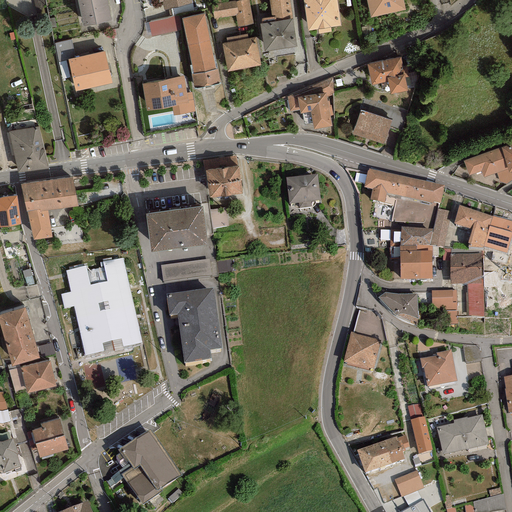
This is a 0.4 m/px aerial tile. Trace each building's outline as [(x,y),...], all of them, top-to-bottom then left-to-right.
[(108,0),(78,0),(82,16),(111,10),(108,0)] [(249,0),(220,0),(214,1),(216,15),(236,12),(238,23),(253,21),(249,0)] [(270,0),(272,12),(292,9),(290,0),(270,0)] [(337,0),(304,0),(308,25),(340,20),(337,0)] [(404,0),(368,0),(371,12),(406,5),(404,0)] [(206,8),(182,13),(195,82),(220,77),(206,8)] [(149,20),(153,35),(184,27),(180,12),(149,20)] [(292,13),(260,18),(264,43),(296,38),(292,13)] [(256,33),(223,39),(228,66),(261,60),(256,33)] [(104,46),(69,54),(76,87),(112,79),(104,46)] [(402,55),(369,63),(374,83),(391,79),(394,92),(410,88),(402,55)] [(182,71),(142,78),(147,104),(187,97),(182,71)] [(314,92),(299,95),(300,98),(287,101),(290,114),(312,109),(316,127),(333,123),(328,97),(332,96),(332,80),(313,87),(314,92)] [(361,108),(352,134),(384,145),(393,119),(361,108)] [(37,125),(9,132),(19,172),(47,165),(37,125)] [(511,138),(500,142),(501,144),(508,164),(509,166),(511,165),(511,138)] [(501,144),(463,156),(468,171),(481,167),(483,172),(508,164),(501,144)] [(210,164),(206,164),(210,193),(243,189),(240,160),(210,164)] [(444,187),(368,170),(364,188),(373,190),(370,201),(384,204),(386,193),(440,206),(444,187)] [(73,173),(21,179),(32,233),(52,231),(48,205),(76,200),(73,173)] [(317,176),(286,180),(289,206),(321,202),(317,176)] [(0,194),(0,223),(21,221),(17,192),(0,194)] [(202,198),(146,207),(151,244),(207,235),(202,198)] [(212,207),(213,227),(228,226),(227,206),(212,207)] [(484,247),(493,218),(459,208),(454,225),(472,230),(468,249),(483,249),(484,247)] [(438,209),(432,231),(430,244),(444,247),(451,212),(438,209)] [(511,231),(511,223),(493,218),(484,247),(505,253),(511,231)] [(400,230),(390,230),(390,247),(430,246),(430,244),(432,231),(401,228),(400,230)] [(431,253),(399,253),(400,281),(432,280),(431,253)] [(481,254),(450,255),(450,285),(467,285),(482,284),(481,254)] [(122,259),(66,272),(70,293),(60,295),(63,309),(73,307),(85,357),(142,344),(122,259)] [(162,266),(164,283),(212,275),(209,259),(162,266)] [(485,272),(484,286),(499,286),(499,272),(485,272)] [(482,284),(467,285),(468,316),(483,316),(482,284)] [(213,291),(166,297),(169,317),(177,316),(184,366),(211,362),(210,353),(221,351),(213,291)] [(456,291),(431,292),(432,311),(443,311),(444,325),(457,324),(456,291)] [(398,295),(385,294),(378,298),(388,310),(397,317),(402,315),(418,320),(417,295),(398,295)] [(25,300),(0,307),(0,317),(12,358),(39,350),(25,300)] [(380,341),(351,334),(343,363),(372,371),(380,341)] [(53,342),(41,344),(42,352),(54,350),(53,342)] [(456,382),(450,351),(421,356),(427,388),(456,382)] [(50,357),(21,364),(27,389),(56,382),(50,357)] [(511,376),(503,378),(508,413),(511,412),(511,376)] [(0,425),(10,424),(5,393),(0,393),(0,425)] [(421,403),(407,406),(418,454),(432,451),(421,403)] [(59,414),(40,419),(42,423),(30,427),(38,454),(69,445),(59,414)] [(482,416),(436,426),(442,456),(489,446),(482,416)] [(182,479),(150,432),(120,452),(133,472),(124,478),(143,506),(182,479)] [(397,439),(357,452),(365,475),(404,461),(397,439)] [(0,476),(23,469),(13,441),(0,445),(0,476)] [(417,471),(395,480),(401,497),(423,488),(417,471)] [(434,511),(425,495),(396,511),(434,511)] [(91,511),(88,502),(62,511),(91,511)]
